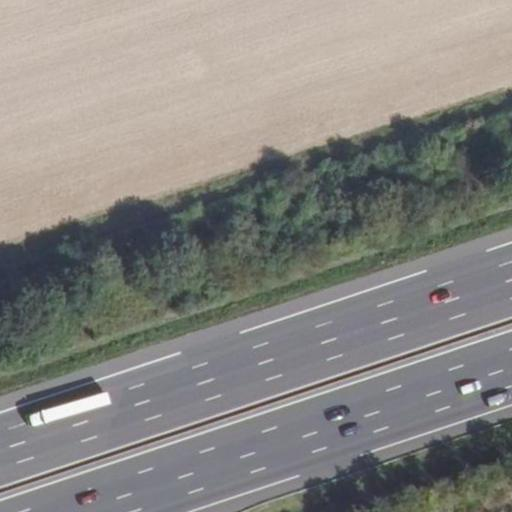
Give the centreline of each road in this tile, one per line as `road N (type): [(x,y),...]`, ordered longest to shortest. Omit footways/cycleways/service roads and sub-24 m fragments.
road 1 (motorway): [(511,279),(0,449)]
road 2 (track): [(0,251),(511,93)]
road 3 (motorway): [(78,511),(511,368)]
